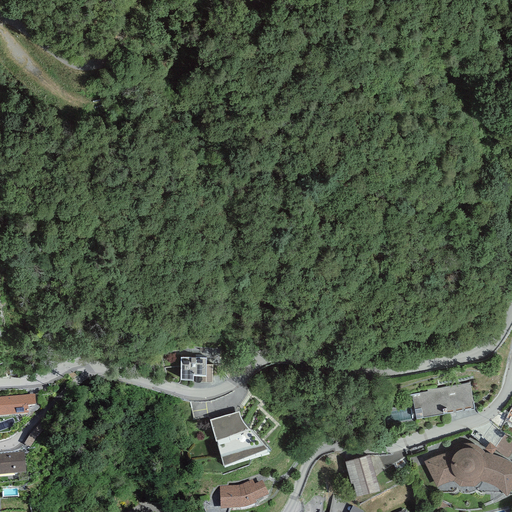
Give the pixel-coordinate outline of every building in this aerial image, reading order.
[(207,357),(181,357),(181,378),(194,378),(194,381),(212,380),(212,364),(207,364),(207,357)] [(469,382),(427,390),(427,391),(412,394),(416,419),(474,408),(469,382)] [(34,395),(0,398),(0,417),(28,415),(28,407),(35,407),(34,395)] [(239,410),(210,418),(225,467),(271,449),(245,421),(242,417),(240,414),(239,410)] [(30,435),(24,445),(31,449),(37,439),(46,430),(40,425),(30,435)] [(511,433),(505,430),(500,438),(492,432),(488,439),(511,453),(511,451),(511,433)] [(427,459),(423,461),(436,487),(454,480),(461,486),(474,486),(481,481),(485,482),(490,483),(496,487),(503,491),(507,494),(511,487),(511,462),(510,461),(505,459),(499,456),(491,454),(485,452),(481,448),(478,445),(475,448),(471,447),(468,447),(465,447),(463,448),(460,448),(458,450),(456,451),(450,452),(443,453),(438,455),(432,457),(427,459)] [(0,477),(26,475),(24,453),(0,455),(0,477)] [(370,454),(345,461),(351,482),(353,481),(357,495),(380,489),(370,454)] [(236,487),(220,487),(220,510),(239,510),(244,510),(248,508),(252,507),(256,505),(255,503),(268,497),(262,482),(254,485),(252,480),(242,486),(239,486),(236,487)]
